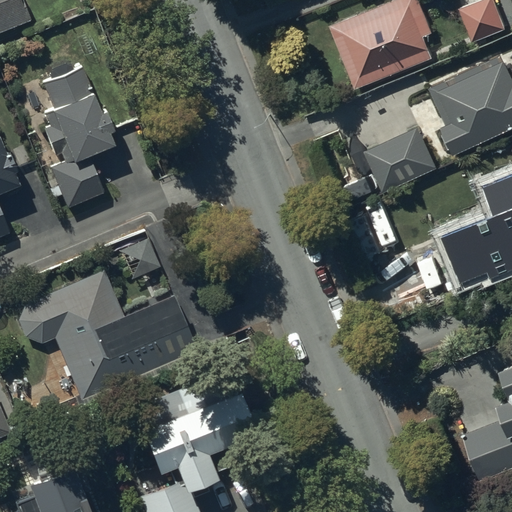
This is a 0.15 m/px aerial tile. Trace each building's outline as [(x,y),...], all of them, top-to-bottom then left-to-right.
[(0,0),(0,26),(29,14),(23,0),(0,0)] [(420,0),(384,0),(331,21),(356,84),(433,54),(424,33),(433,29),(420,0)] [(460,0),(463,5),(461,5),(475,38),(506,24),(495,0),(460,0)] [(457,150),(511,124),(511,67),(507,57),(503,59),(499,51),(429,84),(447,121),(443,123),(457,150)] [(53,76),(44,81),(58,121),(44,126),(53,152),(68,147),(71,156),(50,164),(65,204),(103,191),(88,148),(113,139),(108,125),(113,123),(106,104),(99,107),(83,63),(71,68),(68,60),(50,68),(53,76)] [(438,164),(418,123),(365,147),(385,189),(438,164)] [(0,187),(18,179),(0,137),(0,232),(8,229),(0,211),(0,187)] [(511,160),(442,186),(464,247),(506,232),(511,247),(511,160)] [(148,235),(121,248),(134,276),(161,263),(148,235)] [(454,241),(415,256),(430,295),(469,280),(454,241)] [(196,346),(170,288),(121,310),(102,268),(25,301),(23,302),(22,303),(21,304),(20,305),(20,307),(19,308),(18,310),(18,311),(17,313),(17,315),(17,316),(17,318),(17,320),(17,321),(17,323),(18,324),(18,326),(19,327),(20,329),(20,330),(21,332),(22,333),(23,334),(25,335),(26,336),(27,337),(29,338),(30,339),(32,339),(33,340),(35,340),(36,341),(38,341),(40,341),(41,341),(54,335),(81,396),(196,346)] [(505,415),(465,430),(481,476),(511,465),(511,357),(501,362),(511,391),(511,392),(499,397),(505,415)] [(216,471),(215,467),(245,455),(237,435),(256,427),(238,384),(226,388),(217,368),(133,402),(141,423),(158,466),(167,462),(173,479),(138,493),(145,511),(200,511),(194,494),(209,488),(204,476),(216,471)] [(0,432),(8,429),(0,409),(0,432)] [(91,511),(71,460),(27,476),(34,493),(15,500),(19,511),(91,511)]
